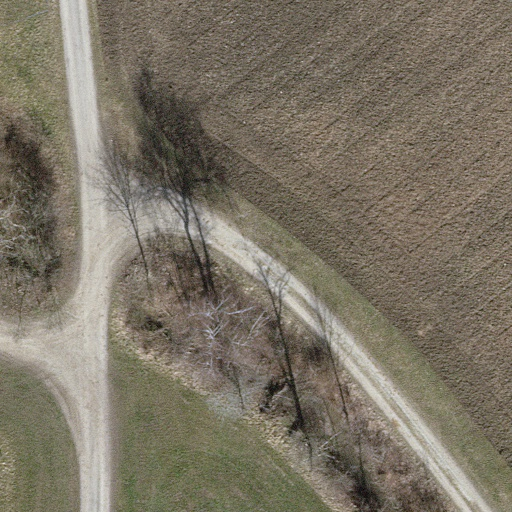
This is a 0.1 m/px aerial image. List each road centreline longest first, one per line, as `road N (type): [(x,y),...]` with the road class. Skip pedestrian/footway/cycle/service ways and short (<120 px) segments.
road 1 (track): [(94,511),(97,240),(74,0)]
road 2 (track): [(473,511),(366,367),(282,283),(201,225),(94,187)]
